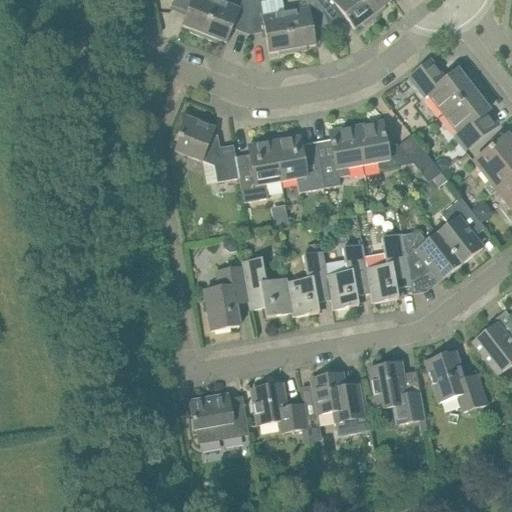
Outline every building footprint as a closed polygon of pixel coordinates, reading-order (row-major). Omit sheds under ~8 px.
[(203,38),(217,1),(214,0),(173,0),(173,2),(189,8),(182,27),(190,30),(189,33),(203,38)] [(242,0),(239,9),(217,1),(203,38),(217,44),(218,41),(226,44),(234,26),(248,32),(251,1),(249,0),(242,0)] [(278,56),(292,53),(285,14),(263,18),(259,0),(256,0),(251,1),(248,32),(264,29),(268,54),(277,53),(278,56)] [(285,14),(292,53),(307,51),(306,48),(315,46),(312,27),(327,24),(317,0),(306,0),(306,1),(301,2),(298,5),(299,11),(285,14)] [(331,0),(317,0),(327,24),(341,13),(354,30),(361,25),(363,27),(375,18),(360,0),(332,0),(331,0)] [(391,0),(360,0),(375,18),(386,9),(384,7),(392,1),(391,0)] [(443,115),(473,92),(457,72),(445,82),(430,62),(409,78),(419,91),(419,90),(425,98),(428,96),(443,115)] [(488,112),(473,92),(443,115),(458,134),(455,136),(466,151),(492,130),(481,117),(488,112)] [(239,180),(236,165),(233,147),(218,149),(219,151),(208,147),(215,130),(185,118),(178,136),(180,137),(175,152),(201,162),(206,186),(239,180)] [(382,123),(356,127),(362,167),(377,164),(379,171),(400,167),(400,165),(396,146),(387,147),(382,123)] [(348,169),(362,167),(356,127),(329,132),(333,157),(318,160),(324,189),(340,187),(338,179),(349,177),(348,169)] [(473,163),(496,192),(511,179),(511,141),(508,136),(473,163)] [(324,189),(318,160),(317,151),(302,154),(299,137),(274,142),(281,183),(296,180),(299,194),(324,190),(324,189)] [(281,183),(274,142),(248,147),(251,163),(236,165),(239,180),(243,204),(268,200),(266,186),(281,183)] [(432,181),(441,174),(434,165),(422,150),(409,160),(428,184),(432,181)] [(439,161),(434,165),(441,174),(450,167),(448,165),(446,162),(439,161)] [(441,174),(432,181),(438,189),(447,182),(441,174)] [(511,179),(496,192),(511,213),(511,179)] [(448,225),(436,235),(461,266),(483,249),(474,238),(484,230),(461,199),(440,215),(448,225)] [(418,233),(401,237),(409,282),(420,281),(431,272),(439,283),(461,266),(436,235),(426,243),(418,233)] [(363,257),(370,295),(372,305),(401,299),(399,290),(410,288),(409,282),(401,237),(401,236),(381,239),(383,254),(363,257)] [(235,238),(222,240),(225,253),(238,251),(235,238)] [(346,273),(326,277),(332,312),(358,307),(357,297),(370,295),(363,257),(361,246),(342,250),(346,273)] [(286,280),(292,319),(319,314),(317,304),(330,302),(332,312),(326,277),(322,253),(302,257),(307,280),(287,284),(286,280)] [(292,319),(286,280),(265,284),(261,260),(241,263),(242,269),(248,299),(250,312),(264,310),(266,319),(291,315),(292,319)] [(248,299),(242,269),(216,273),(219,290),(204,293),(211,332),(239,327),(235,301),(248,299)] [(511,328),(504,334),(497,324),(471,344),(497,377),(511,365),(511,328)] [(464,380),(455,353),(424,363),(438,405),(462,397),(467,413),(487,407),(476,376),(464,380)] [(406,397),(400,365),(369,370),(372,390),(377,412),(394,408),(397,426),(425,421),(424,415),(420,395),(406,397)] [(311,380),(314,400),(317,416),(334,413),(336,424),(338,438),(366,433),(364,419),(361,406),(358,386),(339,389),(336,376),(311,380)] [(286,409),(282,386),(251,391),(257,427),(279,424),(280,435),(308,430),(303,406),(286,409)] [(228,401),(227,395),(189,402),(194,432),(196,432),(199,445),(248,436),(245,418),(241,399),(228,401)] [(214,495),(210,499),(211,505),(216,506),(224,505),(227,502),(226,496),(222,494),(214,495)]
